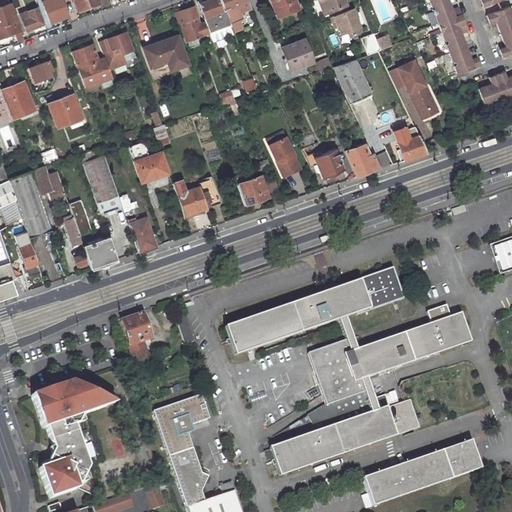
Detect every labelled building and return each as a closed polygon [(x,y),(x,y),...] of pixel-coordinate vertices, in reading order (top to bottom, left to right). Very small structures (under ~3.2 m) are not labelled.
[(0,3),(0,10),(10,6),(9,2),(8,0),(3,0),(4,2),(0,3)] [(61,0),(41,0),(50,21),(67,15),(61,0)] [(86,0),(73,0),(78,11),(89,7),(86,0)] [(215,0),(212,0),(198,5),(204,19),(202,20),(203,22),(207,32),(207,33),(229,25),(224,11),(221,13),(215,0)] [(240,20),(234,6),(247,1),(246,0),(219,0),(224,11),(229,24),(240,20)] [(267,0),(275,20),(298,11),(294,0),(267,0)] [(345,7),(342,0),(315,0),(316,2),(319,0),(325,13),(330,10),(331,13),(334,12),(341,9),(342,9),(345,7)] [(319,0),(316,2),(322,17),(331,13),(330,10),(325,13),(319,0)] [(434,15),(437,25),(460,16),(457,7),(451,9),(447,0),(438,0),(429,3),(432,10),(435,10),(436,14),(434,15)] [(21,20),(24,31),(43,24),(37,8),(27,12),(29,17),(21,20)] [(198,26),(198,24),(191,8),(175,14),(182,32),(185,41),(201,34),(198,26)] [(494,23),(499,36),(511,30),(511,20),(510,21),(509,17),(511,15),(509,8),(491,15),(485,17),(488,25),(494,23)] [(336,28),(340,36),(346,33),(349,39),(358,35),(360,33),(350,10),(343,13),(336,16),(329,19),(333,29),(336,28)] [(2,14),(0,14),(0,37),(14,32),(18,42),(23,40),(16,20),(5,24),(2,14)] [(440,34),(464,25),(460,16),(437,25),(440,34)] [(198,26),(201,34),(207,32),(203,22),(198,24),(198,26)] [(445,45),(448,54),(465,48),(460,35),(466,32),(464,25),(440,34),(443,41),(446,40),(447,44),(445,45)] [(231,29),(224,32),(231,48),(237,46),(231,29)] [(511,30),(499,36),(504,48),(498,50),(501,59),(511,54),(511,30)] [(124,32),(103,41),(97,43),(103,59),(107,70),(135,60),(131,51),(125,32),(124,32)] [(372,34),(359,39),(366,56),(379,52),(372,34)] [(175,38),(143,50),(149,67),(166,61),(169,70),(186,64),(175,38)] [(303,41),(280,49),(289,72),(312,63),(303,41)] [(90,46),(71,53),(85,90),(111,81),(107,70),(103,59),(97,61),(90,46)] [(343,46),(328,52),(331,61),(328,62),(331,68),(349,62),(343,46)] [(452,66),(456,76),(479,67),(476,59),(470,61),(465,48),(448,54),(451,62),(454,61),(455,65),(452,66)] [(357,67),(369,63),(366,56),(355,60),(357,67)] [(350,107),(370,96),(357,67),(355,60),(349,62),(331,68),(349,107),(350,107)] [(431,100),(413,60),(400,66),(407,79),(403,81),(418,114),(430,108),(431,100)] [(47,63),(28,69),(32,79),(37,76),(39,81),(50,77),(48,73),(50,72),(47,63)] [(407,79),(400,66),(397,67),(403,81),(407,79)] [(510,94),(511,92),(511,77),(505,80),(503,73),(495,76),(503,97),(504,99),(511,96),(510,94)] [(496,102),(504,99),(503,97),(495,76),(488,79),(490,85),(477,91),(483,107),(492,103),(491,101),(495,99),(496,102)] [(32,111),(23,88),(10,93),(9,90),(0,93),(0,94),(7,112),(10,120),(32,111)] [(228,90),(219,93),(223,105),(232,101),(228,90)] [(70,97),(47,106),(56,129),(79,120),(70,97)] [(430,108),(418,114),(421,119),(428,116),(429,116),(436,112),(431,100),(430,108)] [(402,138),(395,141),(402,161),(426,153),(414,127),(404,131),(408,139),(403,141),(402,138)] [(281,134),(265,141),(267,146),(283,138),(281,134)] [(299,170),(283,138),(267,146),(283,177),(299,170)] [(362,146),(344,152),(354,176),(372,170),(372,171),(379,168),(375,158),(368,161),(362,146)] [(121,207),(100,149),(80,156),(83,164),(81,164),(99,214),(121,207)] [(321,179),(343,171),(334,150),(324,154),(313,158),(312,155),(305,158),(310,168),(315,166),(321,179)] [(167,173),(159,153),(132,162),(139,182),(167,173)] [(46,192),(49,200),(63,195),(56,174),(46,177),(42,167),(30,171),(38,195),(46,192)] [(19,218),(27,238),(50,230),(38,195),(30,171),(6,179),(13,201),(19,218)] [(260,178),(236,186),(243,207),(276,195),(272,184),(264,187),(260,178)] [(0,182),(0,207),(13,201),(6,179),(0,182)] [(183,192),(179,181),(170,185),(182,216),(206,208),(198,187),(183,192)] [(220,203),(212,182),(198,187),(206,208),(220,203)] [(0,211),(2,209),(8,225),(19,218),(13,201),(0,207),(0,211)] [(88,231),(77,201),(67,205),(70,216),(77,235),(88,231)] [(183,221),(207,212),(206,208),(182,216),(183,221)] [(70,216),(62,219),(72,246),(80,243),(77,235),(70,216)] [(156,246),(146,217),(128,223),(139,252),(156,246)] [(116,261),(107,237),(81,246),(80,246),(89,270),(116,261)] [(16,249),(26,274),(37,271),(27,245),(29,244),(27,239),(23,241),(25,246),(16,249)] [(511,241),(496,247),(505,271),(511,268),(511,241)] [(9,262),(0,265),(0,301),(21,294),(15,278),(9,262)] [(236,355),(339,320),(346,339),(316,349),(334,401),(326,404),(308,415),(315,426),(328,421),(334,426),(273,447),(274,450),(266,453),(269,462),(277,459),(282,475),(424,428),(414,399),(379,410),(368,378),(472,344),(462,314),(451,317),(447,306),(427,312),(431,324),(358,348),(348,317),(405,298),(395,267),(389,270),(384,271),(337,286),(328,289),(225,323),(236,355)] [(27,292),(20,275),(15,278),(21,294),(27,292)] [(151,338),(143,314),(120,322),(137,369),(152,364),(144,340),(151,338)] [(195,341),(185,315),(176,319),(185,344),(195,341)] [(316,349),(307,352),(326,404),(334,401),(316,349)] [(57,387),(31,396),(42,430),(46,429),(52,448),(53,451),(51,456),(48,461),(45,466),(43,467),(38,469),(48,499),(74,491),(72,487),(77,485),(81,484),(85,475),(89,468),(76,426),(84,416),(108,408),(106,400),(76,385),(66,389),(58,391),(57,387)] [(201,472),(189,430),(190,425),(212,417),(204,393),(180,402),(157,410),(187,506),(207,499),(204,490),(212,475),(210,474),(201,472)] [(76,426),(86,422),(84,416),(76,426)] [(466,442),(356,480),(367,507),(474,471),(466,442)] [(144,488),(151,509),(164,505),(164,504),(157,484),(144,488)] [(245,511),(238,489),(207,499),(187,506),(188,511),(245,511)] [(94,511),(114,511),(133,506),(129,493),(93,506),(94,511)] [(60,502),(48,506),(50,511),(62,508),(61,507),(63,506),(62,503),(60,504),(60,502)]
